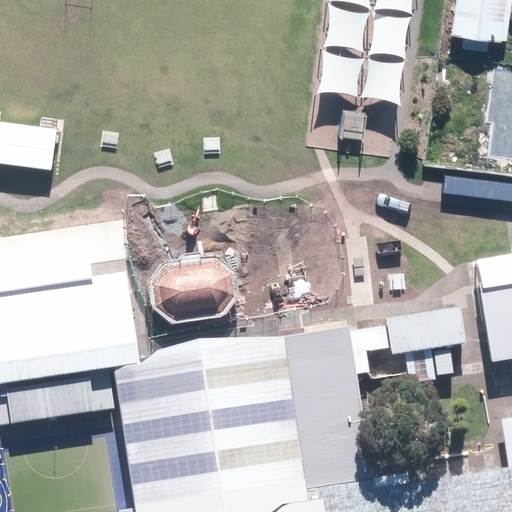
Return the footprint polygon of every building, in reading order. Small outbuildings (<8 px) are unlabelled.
[(448,0),(444,35),(494,42),(494,41),(500,42),(506,0),(448,0)] [(0,121),(0,163),(51,170),(56,129),(0,121)] [(0,425),(119,408),(114,367),(140,363),(120,223),(0,240),(0,425)] [(511,254),(478,260),(482,282),(511,276),(511,254)] [(511,276),(482,282),(479,281),(492,364),(511,360),(511,276)] [(460,306),(386,319),(387,324),(392,355),(467,343),(460,306)] [(140,363),(114,367),(119,408),(122,429),(135,507),(118,510),(118,511),(511,511),(511,467),(508,468),(409,483),(407,471),(374,476),(357,374),(369,371),(367,351),(390,347),(387,324),(349,331),(348,327),(157,350),(140,363)] [(511,511),(511,415),(501,418),(508,468),(511,467),(511,511)]
